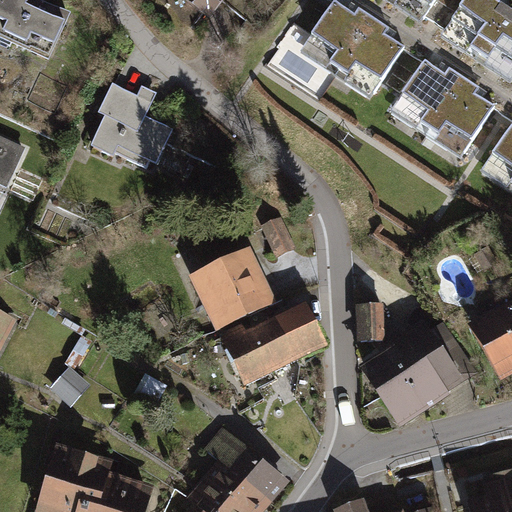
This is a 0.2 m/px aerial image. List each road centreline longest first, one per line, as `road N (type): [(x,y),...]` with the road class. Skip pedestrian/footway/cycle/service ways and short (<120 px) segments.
road 1 (residential): [(348,454),(340,251),(328,206),(167,66),(112,0)]
road 2 (residential): [(348,454),(511,411)]
